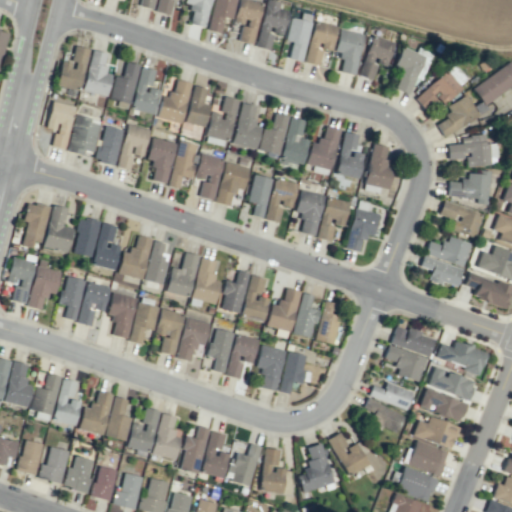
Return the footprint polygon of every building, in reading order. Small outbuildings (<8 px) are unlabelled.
[(152,8),(153,0),(138,0),(137,6),(152,8)] [(155,0),(153,11),(167,14),(170,0),(155,0)] [(211,0),(204,29),(218,33),(222,17),(229,19),(233,0),(211,0)] [(250,44),(259,2),(249,0),(236,0),(232,21),(239,23),(235,40),(250,44)] [(276,8),(277,2),(267,0),(262,0),(254,46),(268,49),(271,33),(281,34),(285,10),(276,8)] [(283,40),(289,41),(286,58),(299,61),(310,15),(300,12),(298,19),(288,16),(283,40)] [(334,25),(311,20),(303,62),(315,65),(318,48),(329,50),(334,25)] [(361,34),(337,29),(332,51),(341,53),(336,71),(352,75),(361,34)] [(392,42),(368,34),(355,75),(370,80),(375,63),(385,66),(392,42)] [(59,60),(54,85),(77,90),(86,48),(72,45),(68,62),(59,60)] [(421,79),(431,53),(417,47),(415,52),(400,46),(391,68),(400,72),(393,88),(407,94),(414,76),(421,79)] [(109,74),(101,72),(105,53),(89,49),(80,90),(104,95),(109,74)] [(120,76),(111,75),(107,99),(128,103),(135,64),(122,61),(120,76)] [(442,137),(485,109),(481,103),(511,83),(511,67),(508,61),(469,87),(479,101),(472,106),(464,94),(445,106),(449,113),(433,123),(442,137)] [(435,97),(442,103),(467,80),(452,63),(413,99),(422,109),(435,97)] [(128,109),(151,114),(156,89),(146,87),(150,69),(138,67),(128,109)] [(154,117),(178,123),(188,82),(173,79),(168,97),(159,95),(154,117)] [(204,88),(191,85),(182,121),(201,126),(207,105),(200,103),(204,88)] [(207,111),(202,136),(210,138),(209,142),(225,146),(234,99),(222,96),(219,113),(207,111)] [(48,145),(62,148),(72,106),(49,100),(43,127),(52,129),(48,145)] [(230,144),(254,148),(257,126),(251,125),(253,105),(236,103),(230,144)] [(277,155),(285,115),(272,112),(268,128),(260,127),(255,150),(277,155)] [(64,148),(89,155),(98,121),(73,114),(64,148)] [(306,139),(298,138),(302,120),(287,117),(278,159),(300,165),(306,139)] [(146,129),(124,124),(114,166),(127,169),(130,154),(140,156),(146,129)] [(338,129),(322,125),(317,144),(309,141),(303,163),(326,169),(338,129)] [(94,161),(113,163),(118,128),(99,126),(94,161)] [(360,153),(353,152),(355,134),(339,131),(333,174),(357,177),(360,153)] [(446,157),(463,156),(464,166),(495,164),(494,143),(484,143),(483,134),(459,136),(460,143),(445,144),(446,157)] [(144,159),(152,161),(148,179),(163,183),(173,143),(149,137),(144,159)] [(166,185),(176,187),(178,176),(187,178),(194,144),(175,140),(166,185)] [(385,146),(371,143),(362,183),(385,188),(391,162),(382,161),(385,146)] [(192,177),(201,179),(197,196),(211,199),(220,157),(197,152),(192,177)] [(246,167),(221,161),(213,202),(228,205),(232,187),(241,189),(246,167)] [(488,172),(466,171),(465,181),(446,179),(445,196),(475,198),(475,203),(486,203),(488,172)] [(244,201),(252,203),(249,214),(259,217),(269,178),(252,174),(244,201)] [(272,178),(262,219),(276,222),(280,205),(289,207),(295,183),(272,178)] [(511,215),(511,186),(505,185),(500,200),(508,202),(504,213),(511,215)] [(320,194),(297,190),(293,212),(300,213),(296,232),(313,235),(320,194)] [(346,201),(323,196),(315,238),(327,240),(330,224),(342,226),(346,201)] [(376,213),(365,210),(366,202),(353,199),(343,248),(358,251),(362,233),(371,235),(376,213)] [(45,206),(24,202),(20,221),(23,221),(19,245),(30,247),(31,240),(39,242),(45,206)] [(449,231),(474,236),(479,210),(440,202),(437,215),(452,218),(449,231)] [(70,228),(60,225),(64,208),(49,204),(40,247),(64,252),(70,228)] [(97,221),(78,216),(69,252),(87,256),(97,221)] [(495,241),(511,245),(511,220),(494,216),(490,230),(498,232),(495,241)] [(111,225),(99,222),(89,264),(111,269),(116,247),(107,245),(111,225)] [(120,251),(115,273),(139,278),(148,238),(133,235),(129,253),(120,251)] [(468,243),(444,235),(440,245),(426,241),(422,254),(460,266),(468,243)] [(140,279),(158,283),(166,254),(159,252),(161,243),(151,240),(140,279)] [(511,281),(511,279),(511,252),(491,245),(488,254),(479,251),(473,267),(511,281)] [(195,255),(181,252),(177,269),(168,266),(163,291),(185,297),(195,255)] [(453,287),(459,268),(420,255),(417,266),(429,270),(426,278),(453,287)] [(8,300),(23,303),(31,261),(9,257),(4,281),(11,282),(8,300)] [(212,303),(217,282),(209,280),(214,261),(198,257),(188,297),(212,303)] [(58,271),(43,268),(44,261),(35,259),(25,306),(40,309),(44,291),(53,293),(58,271)] [(236,313),(245,272),(234,270),(232,282),(223,280),(217,308),(236,313)] [(509,286),(465,272),(460,285),(471,289),(469,297),(502,307),(509,286)] [(260,321),(265,298),(256,296),(260,277),(246,275),(238,317),(260,321)] [(57,303),(64,304),(61,318),(73,320),(81,280),(62,276),(57,303)] [(107,286),(84,281),(74,322),(86,325),(91,307),(101,309),(107,286)] [(288,331),(297,291),(281,287),(277,306),(268,304),(263,325),(288,331)] [(133,297),(109,292),(104,314),(113,316),(108,334),(124,338),(133,297)] [(315,309),(307,307),(310,295),(299,292),(289,333),(308,338),(315,309)] [(332,303),(322,300),(312,339),(330,344),(336,319),(328,317),(332,303)] [(150,329),(156,307),(135,301),(125,340),(138,344),(142,328),(150,329)] [(152,332),(160,334),(156,351),(171,355),(181,313),(158,308),(152,332)] [(174,358),(189,360),(192,343),(202,345),(206,322),(180,318),(174,358)] [(432,337),(404,329),(403,329),(392,326),(387,344),(427,355),(432,337)] [(212,357),(210,371),(222,373),(229,331),(210,328),(205,356),(212,357)] [(255,339),(232,333),(222,375),(237,378),(241,361),(249,363),(255,339)] [(437,343),(432,360),(477,372),(483,350),(451,342),(450,346),(437,343)] [(281,350),(258,345),(253,366),(261,367),(257,387),(273,390),(281,350)] [(391,374),(415,381),(423,357),(385,345),(381,357),(395,362),(391,374)] [(304,355),(284,351),(277,391),(287,393),(289,381),(298,383),(304,355)] [(1,402),(25,406),(28,384),(21,383),(24,363),(8,361),(1,402)] [(471,381),(442,370),(431,366),(424,384),(465,399),(471,381)] [(58,376),(45,372),(40,388),(33,386),(27,409),(47,415),(58,376)] [(77,401),(66,398),(66,396),(69,397),(73,381),(59,378),(49,419),(72,425),(77,401)] [(404,408),(410,390),(383,383),(381,388),(369,385),(365,396),(404,408)] [(415,406),(457,422),(464,403),(422,387),(415,406)] [(80,406),(76,428),(101,433),(108,393),(93,390),(90,408),(80,406)] [(125,399),(110,396),(101,435),(122,440),(128,417),(121,415),(125,399)] [(401,416),(366,397),(357,414),(393,432),(401,416)] [(147,452),(155,410),(143,407),(139,425),(128,423),(124,447),(147,452)] [(148,453),(172,459),(178,437),(169,435),(174,416),(158,413),(148,453)] [(455,426),(426,416),(423,422),(415,419),(409,435),(447,449),(455,426)] [(205,428),(195,425),(193,437),(183,435),(176,469),(196,473),(205,428)] [(197,472),(221,477),(225,453),(216,451),(220,433),(206,430),(197,472)] [(366,465),(355,444),(344,449),(337,432),(325,438),(343,476),(366,465)] [(0,463),(3,464),(4,456),(12,457),(14,440),(0,438),(0,463)] [(13,469),(32,474),(40,444),(21,439),(13,469)] [(445,452),(413,440),(410,449),(406,447),(400,462),(436,476),(445,452)] [(330,483),(319,442),(303,447),(309,469),(294,473),(299,491),(330,483)] [(243,455),(231,452),(223,480),(247,486),(257,446),(246,443),(243,455)] [(65,450),(47,446),(42,464),(38,463),(34,477),(57,483),(65,450)] [(280,493),(282,470),(272,469),(274,449),(261,447),(257,491),(280,493)] [(511,475),(511,454),(507,452),(500,470),(511,475)] [(90,459),(71,455),(69,467),(65,466),(60,487),(83,492),(90,459)] [(114,470),(95,465),(88,496),(106,500),(114,470)] [(426,501),(433,476),(400,467),(393,491),(426,501)] [(112,489),(109,503),(131,509),(139,477),(122,472),(117,490),(112,489)] [(489,497),(511,504),(511,478),(503,476),(500,485),(494,483),(489,497)] [(137,509),(147,511),(158,511),(166,482),(145,477),(137,509)] [(164,511),(183,511),(188,496),(170,491),(164,511)] [(385,511),(414,511),(418,502),(391,494),(385,511)] [(210,511),(213,502),(195,499),(192,511),(210,511)] [(511,511),(511,509),(487,499),(481,511),(511,511)]
